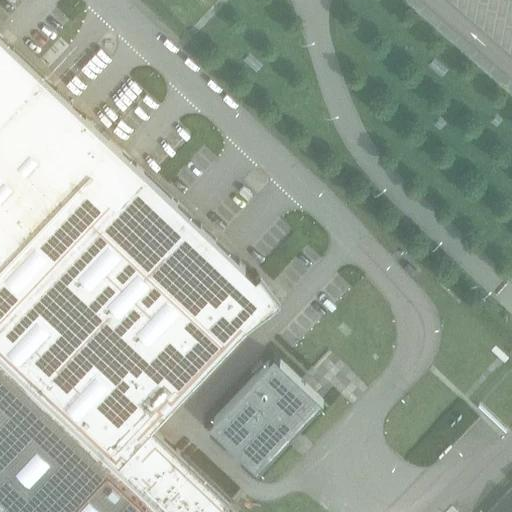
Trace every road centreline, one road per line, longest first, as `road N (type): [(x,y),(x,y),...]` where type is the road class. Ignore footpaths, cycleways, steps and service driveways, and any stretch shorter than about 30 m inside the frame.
road 1 (unclassified): [(343,459),(255,486),(181,423),(354,241)]
road 2 (unclassified): [(102,0),(354,241)]
road 3 (unclassified): [(354,241),(410,297),(420,335),(413,358),(343,459)]
